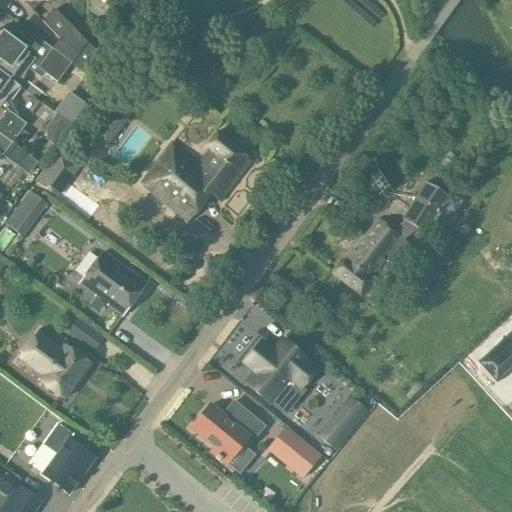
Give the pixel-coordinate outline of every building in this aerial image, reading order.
[(22,0),(33,11),(42,2),(48,2),(52,2),(52,0),(22,0)] [(52,49),(72,63),(87,43),(55,9),(42,21),(59,39),(52,49)] [(0,72),(13,82),(22,69),(27,72),(36,59),(0,32),(0,72)] [(52,49),(38,68),(57,83),(71,64),(72,64),(72,63),(52,49)] [(0,72),(0,107),(7,98),(3,95),(13,82),(0,72)] [(69,99),(57,114),(73,127),(85,111),(69,99)] [(100,147),(125,114),(112,104),(86,137),(100,147)] [(0,134),(12,143),(26,124),(7,110),(0,119),(0,134)] [(174,145),(141,185),(186,225),(210,194),(220,202),(252,161),(217,132),(206,146),(212,152),(200,167),(174,145)] [(0,134),(0,154),(2,156),(12,144),(0,134)] [(80,164),(60,149),(35,182),(55,196),(53,199),(88,224),(101,205),(67,181),(80,164)] [(425,234),(429,227),(443,236),(457,213),(464,201),(451,192),(448,196),(427,183),(403,220),(407,222),(394,231),(379,219),(344,262),(343,262),(334,273),(360,293),(370,280),(369,279),(392,251),(401,259),(411,246),(403,239),(418,229),(425,234)] [(29,192),(6,224),(22,236),(45,204),(29,192)] [(438,248),(437,248),(406,278),(420,292),(451,263),(438,248)] [(89,271),(79,285),(95,297),(97,295),(109,303),(107,305),(122,316),(146,284),(103,253),(93,265),(94,266),(90,272),(89,271)] [(67,332),(94,352),(104,338),(77,318),(67,332)] [(25,351),(16,362),(31,373),(35,369),(45,377),(41,383),(64,399),(90,364),(62,343),(61,345),(40,330),(32,341),(36,344),(29,354),(25,351)] [(511,330),(477,362),(496,383),(511,368),(511,330)] [(260,343),(245,362),(257,372),(247,385),(269,403),(289,379),(301,389),(316,370),(304,360),(305,359),(283,341),(273,353),(260,343)] [(340,449),(372,409),(353,394),(321,434),(340,449)] [(210,405),(191,428),(214,448),(210,452),(216,457),(215,458),(219,462),(220,460),(226,465),(248,438),(252,442),(265,427),(234,402),(228,410),(230,412),(225,417),(210,405)] [(43,475),(70,494),(95,458),(69,439),(72,435),(56,423),(41,444),(57,455),(43,475)] [(287,430),(275,446),(290,459),(286,464),(302,478),(320,457),(287,430)] [(0,467),(0,493),(5,497),(17,480),(0,467)] [(19,486),(1,511),(34,511),(42,501),(19,486)]
